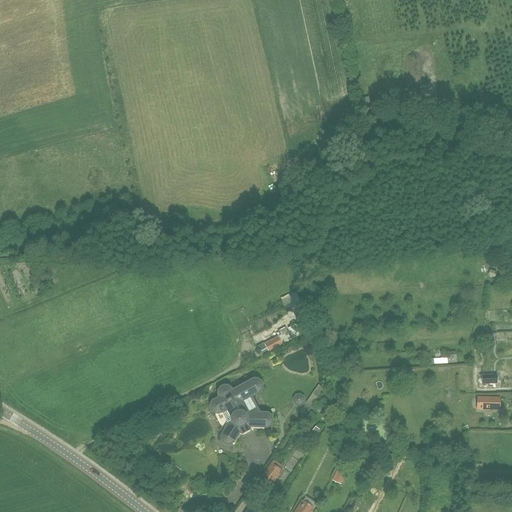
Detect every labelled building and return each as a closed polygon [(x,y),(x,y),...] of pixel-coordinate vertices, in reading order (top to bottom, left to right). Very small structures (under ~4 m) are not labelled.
[(243,316),(247,314),(244,305),(231,309),(238,330),(247,327),(243,316)] [(282,343),(291,338),(287,332),(278,337),(277,336),(255,348),(258,354),(267,349),(269,353),(283,345),(282,343)] [(447,361),(456,360),(456,352),(447,352),(447,358),(441,358),(441,362),(447,361)] [(497,375),(481,375),(481,384),(497,383),(497,375)] [(232,442),(238,432),(242,435),(250,430),(250,426),(266,427),(269,425),(271,422),(271,419),(270,417),(267,415),(258,415),(248,397),(259,391),(261,388),(261,385),(259,382),(257,381),(253,381),(231,392),(229,389),(227,388),(224,387),(221,389),(219,392),(219,395),(221,398),(213,402),(212,405),(211,408),(213,411),(215,412),(219,412),(221,411),(229,426),(222,436),(222,439),(224,442),(226,443),(229,443),(232,442)] [(293,404),(297,407),(302,406),(305,402),(304,397),(300,394),(295,395),(292,399),(293,404)] [(499,399),(478,398),(478,409),(498,409),(499,399)] [(281,471),(279,469),(281,466),(274,461),(260,480),(269,487),(281,471)] [(337,469),(336,471),(332,481),(341,485),(346,475),(346,473),(337,469)] [(264,497),(274,503),(281,490),(272,484),(264,497)] [(311,511),(314,508),(313,508),(303,501),(302,500),(293,511),(311,511)] [(254,502),(247,511),(264,511),(259,509),(261,506),(254,502)]
